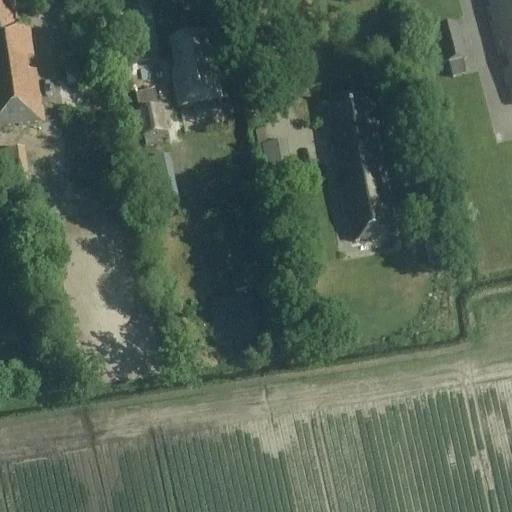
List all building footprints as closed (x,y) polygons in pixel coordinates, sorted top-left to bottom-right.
[(0,0),(0,128),(41,123),(34,73),(26,74),(25,59),(33,58),(29,27),(18,29),(14,0),(0,0)] [(488,10),(501,58),(506,56),(510,71),(505,73),(509,88),(511,88),(511,90),(511,0),(494,0),(497,8),(488,10)] [(199,47),(196,37),(173,42),(178,63),(173,64),(176,80),(175,81),(181,107),(215,99),(209,73),(205,74),(202,64),(206,63),(203,46),(199,47)] [(458,41),(438,46),(443,67),(448,66),(462,62),(464,61),(458,41)] [(84,67),(95,116),(95,117),(116,112),(105,63),(84,67)] [(355,245),(392,238),(371,127),(368,127),(362,97),(329,103),(338,146),(333,147),(337,170),(345,169),(349,189),(341,191),(347,218),(350,218),(355,245)] [(142,143),(145,143),(146,149),(158,147),(157,143),(167,141),(166,139),(168,138),(163,111),(137,116),(142,143)] [(1,156),(5,197),(30,194),(25,153),(1,156)] [(273,182),(274,200),(293,198),(290,172),(266,174),(267,183),(273,182)] [(108,218),(131,214),(126,190),(103,195),(108,218)] [(299,315),(304,345),(322,341),(317,312),(299,315)]
